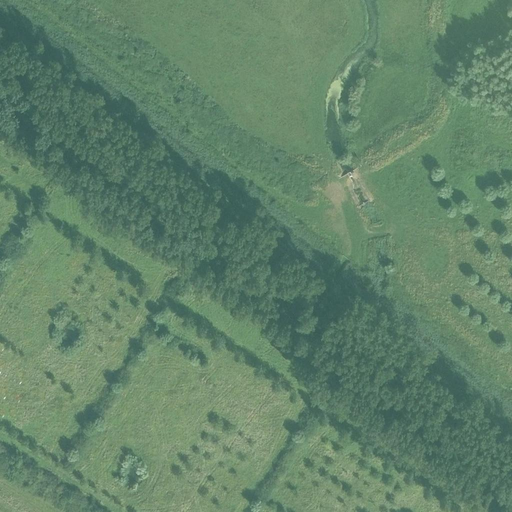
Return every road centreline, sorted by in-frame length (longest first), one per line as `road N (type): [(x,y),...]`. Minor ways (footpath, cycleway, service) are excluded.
road 1 (track): [(342,263),(11,0)]
road 2 (track): [(342,263),(369,232),(395,229),(391,302),(511,399)]
road 3 (track): [(141,128),(125,138),(67,137),(0,174)]
